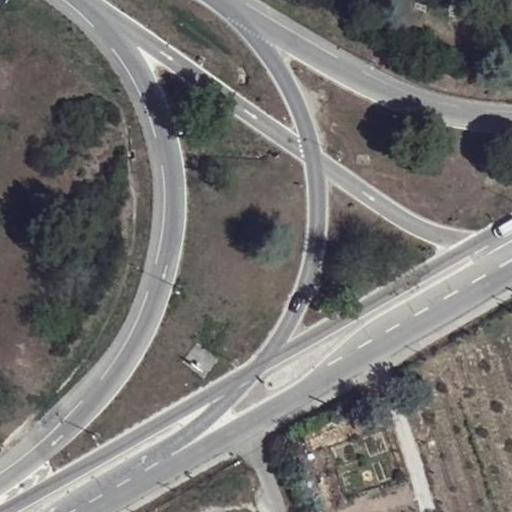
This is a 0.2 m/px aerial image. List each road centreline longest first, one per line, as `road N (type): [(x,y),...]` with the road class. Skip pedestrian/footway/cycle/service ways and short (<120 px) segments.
road 1 (motorway): [(116,23),(158,134),(170,204),(152,302),(113,372),(52,437),(0,476)]
road 2 (secondary): [(182,452),(511,269)]
road 3 (secondary): [(259,368),(0,509)]
road 4 (motorway): [(511,120),(440,113),(349,76),(259,24)]
road 5 (secondary): [(478,242),(259,368)]
road 6 (motorway): [(116,23),(316,156)]
road 7 (motorway): [(259,368),(309,275),(321,205),(316,156)]
road 8 (motorway): [(316,156),(408,220),(478,242)]
road 9 (motorway): [(316,156),(259,24)]
